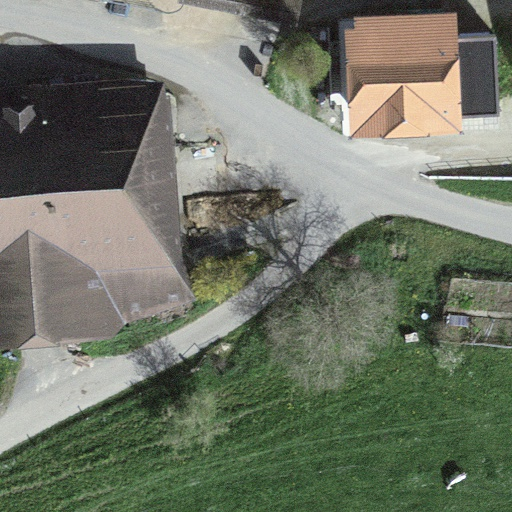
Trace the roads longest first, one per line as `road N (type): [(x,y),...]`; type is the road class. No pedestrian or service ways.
road 1 (unclassified): [(0,13),(181,63),(356,170),(511,230)]
road 2 (track): [(0,452),(247,304),(289,263),(356,170)]
